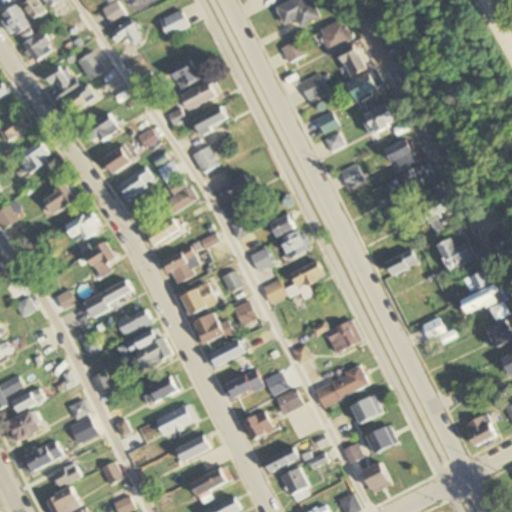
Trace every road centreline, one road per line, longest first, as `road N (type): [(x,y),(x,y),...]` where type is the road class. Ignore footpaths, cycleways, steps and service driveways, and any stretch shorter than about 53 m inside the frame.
road 1 (residential): [(202,0),(460,511)]
road 2 (residential): [(483,511),(227,0)]
road 3 (residential): [(270,511),(143,258),(0,47)]
road 4 (residential): [(351,0),(511,303)]
road 5 (residential): [(392,511),(511,449)]
